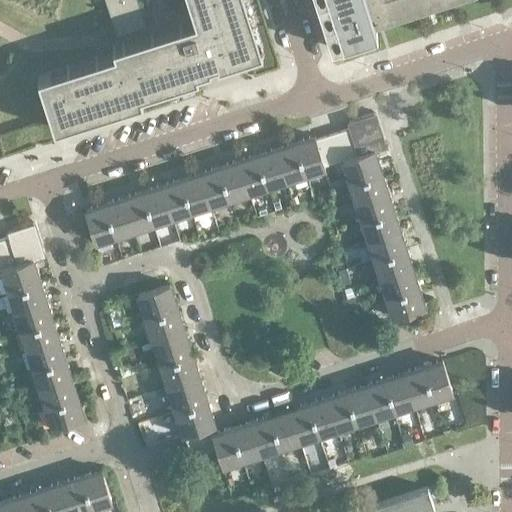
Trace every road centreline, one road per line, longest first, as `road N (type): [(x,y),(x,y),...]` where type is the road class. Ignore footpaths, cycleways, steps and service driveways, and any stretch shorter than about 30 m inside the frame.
road 1 (residential): [(500,316),(467,320),(236,399),(189,251),(77,286)]
road 2 (residential): [(45,183),(323,96)]
road 3 (unknown): [(374,78),(450,326)]
road 4 (residential): [(323,96),(499,35)]
road 5 (residential): [(500,205),(499,35)]
road 6 (residential): [(124,434),(77,286)]
road 7 (residential): [(510,511),(501,360)]
road 8 (residential): [(124,434),(0,474)]
